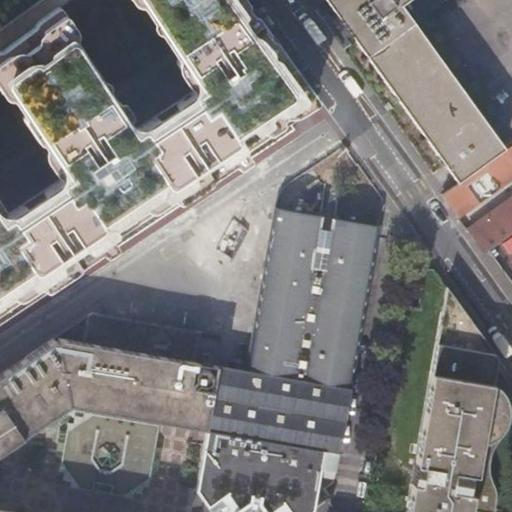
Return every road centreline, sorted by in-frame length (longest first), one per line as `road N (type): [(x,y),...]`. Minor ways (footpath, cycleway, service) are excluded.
road 1 (residential): [(511,339),(355,125)]
road 2 (residential): [(136,267),(355,125)]
road 3 (residential): [(355,125),(266,0)]
